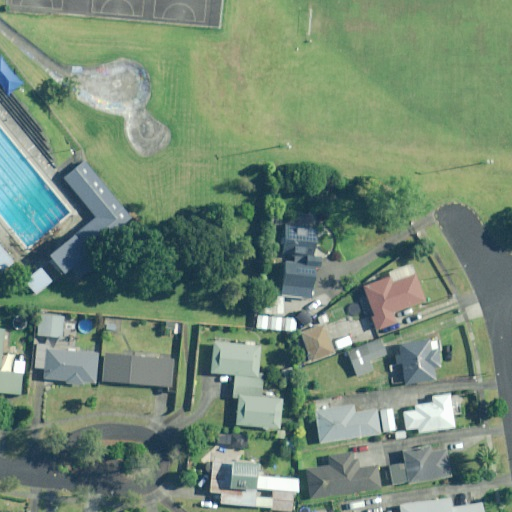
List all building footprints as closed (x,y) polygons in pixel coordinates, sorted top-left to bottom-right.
[(19,83),(0,59),(0,93),(2,96),(19,83)] [(37,102),(25,87),(17,93),(29,109),(37,102)] [(90,216),(42,256),(58,275),(128,218),(80,160),(58,178),(90,216)] [(305,236),(270,234),(266,287),(301,290),(305,236)] [(9,261),(0,249),(0,268),(7,263),(9,261)] [(47,281),(37,269),(22,282),(32,293),(47,281)] [(395,279),(348,295),(356,322),(360,337),(381,332),(378,321),(408,314),(395,279)] [(295,319),(271,318),(270,329),(294,330),(295,319)] [(103,319),(102,331),(114,331),(115,320),(103,319)] [(48,326),(23,323),(21,345),(45,347),(48,326)] [(310,335),(283,344),(293,371),(320,362),(310,335)] [(359,348),(329,360),(339,384),(370,371),(359,348)] [(264,403),(246,402),(247,382),(243,382),(245,354),(197,350),(194,382),(217,384),(215,407),(222,408),(220,434),(262,437),(264,403)] [(422,353),(384,356),(388,394),(426,391),(422,353)] [(79,394),(80,379),(81,363),(19,358),(18,378),(28,379),(27,390),(79,394)] [(156,365),(89,360),(86,391),(153,396),(156,365)] [(416,411),(397,413),(397,420),(387,422),(390,440),(400,439),(400,443),(420,441),(419,436),(420,440),(438,438),(438,434),(437,421),(435,404),(416,405),(416,411)] [(337,413),(300,416),(303,454),(341,450),(380,444),(376,417),(338,422),(337,413)] [(430,458),(386,463),(388,474),(372,476),(374,496),(434,490),(432,476),(430,458)] [(311,464),(313,478),(291,479),(293,509),(359,504),(356,474),(341,475),(339,461),(311,464)] [(194,503),(206,504),(204,511),(238,511),(239,507),(242,507),(242,499),(282,502),(284,488),(244,484),(245,468),(197,464),(194,503)]
